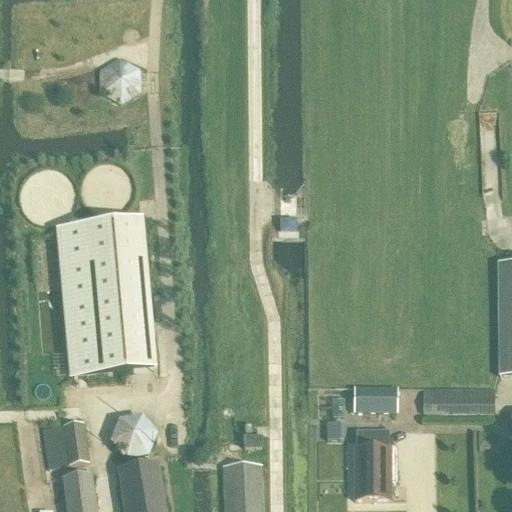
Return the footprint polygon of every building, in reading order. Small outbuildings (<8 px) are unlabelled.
[(141,96),(141,73),(121,61),(99,73),(100,97),(121,108),(141,96)] [(279,235),(296,235),(296,222),(279,222),(279,235)] [(144,277),(139,226),(60,233),(70,346),(74,381),(89,380),(153,374),(144,277)] [(500,380),(511,379),(511,266),(498,267),(500,380)] [(397,416),(398,393),(354,393),(353,415),(397,416)] [(423,393),(423,416),(495,418),(495,394),(423,393)] [(149,460),(157,438),(142,419),(119,423),(110,446),(125,464),(149,460)] [(343,444),(343,427),(328,426),(328,444),(343,444)] [(69,470),(90,467),(84,427),(42,433),(48,472),(69,470)] [(396,453),(389,453),(389,435),(356,435),(356,454),(354,454),(354,504),(391,504),(391,488),(396,488),(396,453)] [(262,452),(262,440),(243,440),(244,452),(262,452)] [(164,511),(158,468),(118,474),(124,511),(164,511)] [(224,511),(263,511),(261,468),(223,470),(224,511)] [(63,483),(67,511),(96,511),(91,478),(63,483)]
